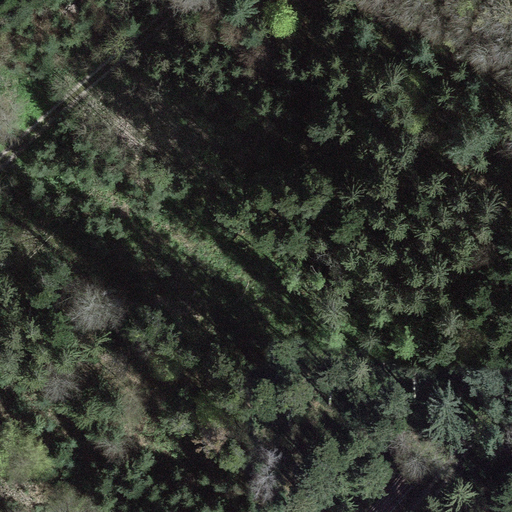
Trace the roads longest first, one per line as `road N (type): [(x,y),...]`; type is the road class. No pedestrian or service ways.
road 1 (track): [(0,170),(166,0)]
road 2 (track): [(511,386),(415,511)]
